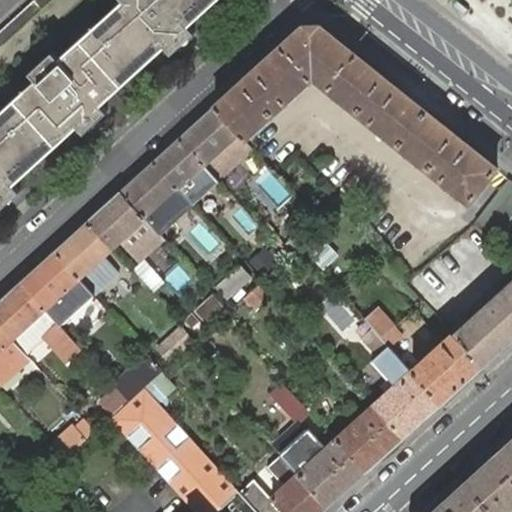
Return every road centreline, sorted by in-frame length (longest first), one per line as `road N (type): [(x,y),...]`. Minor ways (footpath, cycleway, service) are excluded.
road 1 (residential): [(0,268),(294,0)]
road 2 (secondary): [(375,511),(511,389)]
road 3 (tertiary): [(375,0),(511,110)]
